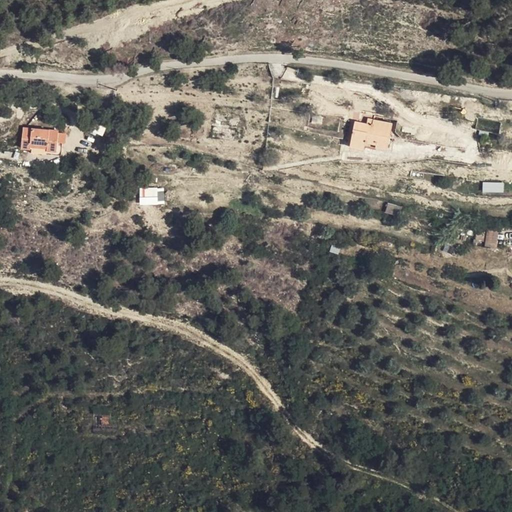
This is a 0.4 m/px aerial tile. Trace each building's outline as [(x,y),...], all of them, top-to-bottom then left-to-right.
[(382,129),(360,124),(357,134),(365,136),(360,155),(374,158),(375,154),(387,157),(386,161),(396,163),(403,137),(381,132),(382,129)] [(242,147),(243,138),(222,136),(221,144),(242,147)] [(66,169),(74,169),(74,160),(75,148),(39,145),(37,167),(47,168),(48,164),(63,165),(66,169)] [(373,162),(385,165),(386,161),(387,157),(375,154),(374,158),(373,162)] [(373,162),(374,158),(360,155),(359,161),(373,164),(373,162)] [(74,160),(74,169),(66,169),(63,165),(48,164),(47,168),(47,173),(79,175),(80,160),(74,160)] [(503,192),(503,182),(483,182),(483,192),(503,192)] [(139,188),(140,205),(164,204),(164,187),(139,188)] [(389,214),(387,221),(403,225),(405,217),(389,214)] [(401,237),(403,225),(387,221),(385,233),(401,237)] [(486,230),(485,248),(497,248),(498,231),(486,230)] [(129,429),(130,418),(107,416),(105,440),(133,442),(134,429),(129,429)] [(290,452),(284,447),(276,457),(282,462),(290,452)]
